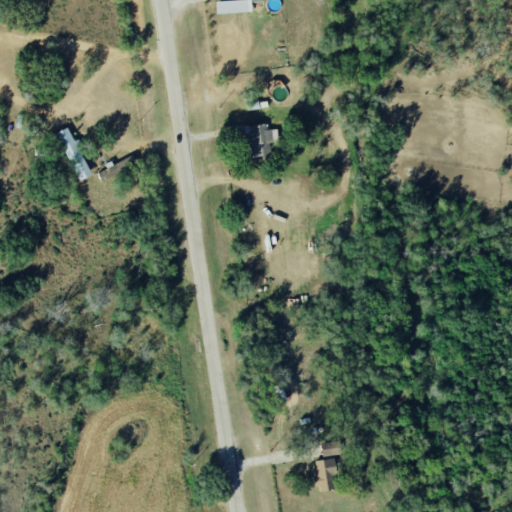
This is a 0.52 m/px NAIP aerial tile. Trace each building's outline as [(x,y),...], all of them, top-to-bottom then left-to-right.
[(251,13),(251,1),(215,1),(216,14),(251,13)] [(277,130),(267,131),(267,124),(244,127),(248,162),(271,159),(270,144),(278,143),(277,130)] [(91,176),(67,128),(55,134),(78,182),(91,176)] [(271,388),(277,406),(287,402),(281,385),(271,388)] [(323,458),(342,455),(339,441),(321,444),(323,458)] [(317,493),(334,491),(332,475),(337,475),(335,459),(315,461),(317,477),(315,477),(317,493)]
